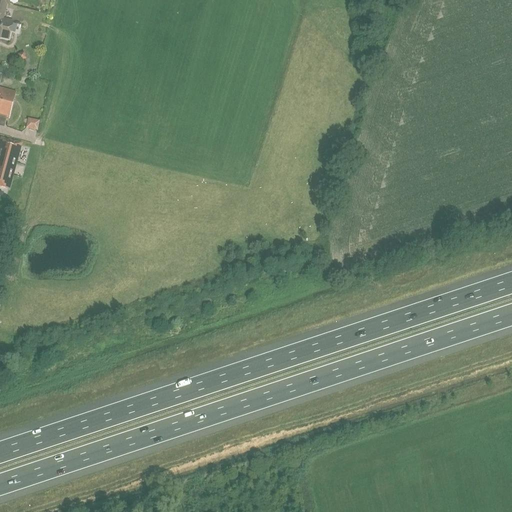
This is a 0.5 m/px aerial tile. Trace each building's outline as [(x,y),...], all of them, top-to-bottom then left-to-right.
[(9,4),(9,0),(0,0),(0,10),(5,11),(7,4),(9,4)] [(3,19),(5,11),(0,10),(0,36),(8,39),(13,22),(3,19)] [(0,116),(9,119),(16,93),(0,88),(0,77),(1,73),(0,72),(0,116)] [(43,124),(33,121),(32,128),(41,131),(43,124)] [(21,143),(2,138),(0,146),(0,185),(9,188),(21,143)] [(260,403),(235,411),(236,416),(262,409),(260,403)]
